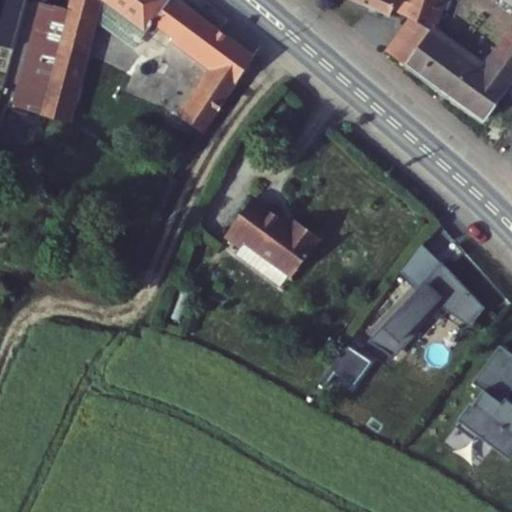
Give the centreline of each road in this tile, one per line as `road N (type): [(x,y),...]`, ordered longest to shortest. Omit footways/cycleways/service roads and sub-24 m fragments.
road 1 (track): [(0,355),(22,310),(38,297),(137,322),(215,146),(300,41)]
road 2 (tertiary): [(511,226),(251,0)]
